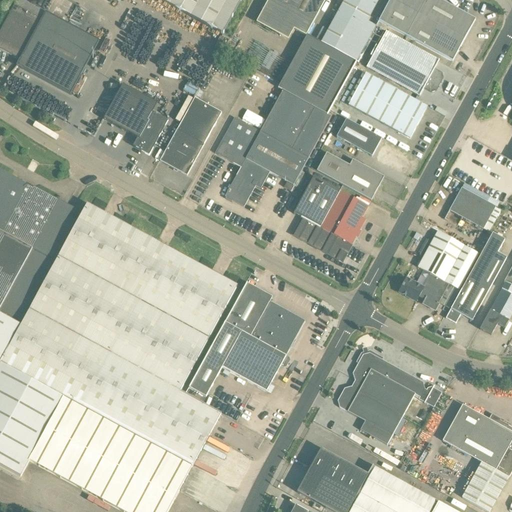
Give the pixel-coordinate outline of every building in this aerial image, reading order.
[(14,5),(0,32),(0,49),(20,60),(46,13),(22,0),(17,0),(15,6),(14,5)] [(157,0),(223,35),(241,0),(157,0)] [(269,0),(255,27),(286,44),(292,34),(304,40),(326,0),(269,0)] [(344,0),(321,44),(356,63),(376,27),(367,22),(379,0),(344,0)] [(476,20),(439,0),(390,0),(379,22),(453,62),(476,20)] [(50,4),(46,13),(20,60),(26,64),(23,69),(70,95),(99,41),(51,16),(56,7),(50,4)] [(367,68),(420,97),(424,89),(432,93),(436,92),(443,79),(442,74),(435,70),(439,62),(386,33),(367,68)] [(327,116),(356,63),(321,44),(307,36),(278,89),(283,91),(316,110),(327,116)] [(20,60),(16,66),(23,70),(23,69),(26,64),(20,60)] [(349,106),(410,140),(427,108),(366,75),(349,106)] [(149,156),(155,146),(168,122),(153,113),(157,105),(140,95),(123,86),(104,120),(138,139),(133,147),(149,156)] [(283,91),(260,133),(293,151),(316,110),(283,91)] [(195,99),(165,152),(160,162),(187,177),(222,114),(195,99)] [(331,118),(327,116),(316,110),(293,151),(260,133),(235,119),(215,154),(241,168),(225,197),(244,208),(258,183),(262,185),(269,172),(286,182),(294,186),(331,118)] [(372,157),(382,139),(346,120),(336,138),(372,157)] [(317,172),(371,202),(384,178),(353,161),(350,166),(327,154),(317,172)] [(78,223),(62,214),(54,210),(59,202),(0,170),(0,465),(21,477),(30,461),(123,511),(168,511),(222,415),(180,392),(238,287),(87,206),(78,223)] [(352,246),(320,228),(340,192),(314,177),(294,214),(301,218),(292,235),(343,263),(352,246)] [(286,182),(283,187),(291,191),(294,186),(286,182)] [(501,211),(497,208),(499,204),(464,184),(449,212),(488,233),(501,211)] [(320,228),(352,246),(366,220),(362,218),(368,207),(340,192),(320,228)] [(419,297),(423,299),(424,297),(426,298),(423,304),(435,311),(449,285),(459,291),(479,255),(438,233),(433,242),(431,240),(428,241),(421,256),(421,258),(423,259),(418,269),(431,275),(424,289),(406,279),(399,293),(416,303),(419,297)] [(498,254),(504,241),(492,234),(469,278),(446,319),(456,324),(461,316),(472,322),(489,290),(507,259),(498,254)] [(505,329),(511,315),(511,268),(505,282),(506,283),(480,330),(489,335),(495,324),(505,329)] [(222,368),(256,387),(266,392),(281,366),(284,368),(286,367),(290,361),(289,358),(286,357),(305,322),(270,302),(273,297),(247,283),(189,388),(206,398),(222,368)] [(368,352),(363,353),(364,355),(363,356),(353,374),(355,381),(352,388),(351,387),(345,389),(338,402),(340,408),(392,437),(415,395),(390,381),(397,369),(370,354),(369,354),(368,352)] [(433,389),(432,389),(430,393),(425,390),(423,383),(397,369),(390,381),(415,395),(420,398),(419,400),(434,408),(442,394),(433,389)] [(461,500),(483,511),(490,511),(511,472),(511,427),(491,416),(489,421),(462,406),(443,442),(482,464),(461,500)] [(423,411),(419,419),(425,422),(429,414),(423,411)] [(382,511),(435,511),(440,504),(372,466),(367,475),(321,449),(309,471),(382,511)] [(382,511),(309,471),(297,493),(330,511),(382,511)]
